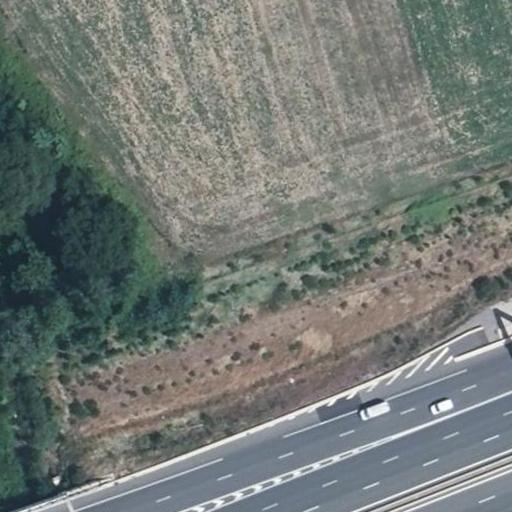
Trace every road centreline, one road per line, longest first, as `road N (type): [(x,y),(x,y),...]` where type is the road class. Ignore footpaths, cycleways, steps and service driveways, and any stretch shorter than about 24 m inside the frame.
road 1 (motorway): [(511,382),(131,511)]
road 2 (motorway): [(511,413),(273,511)]
